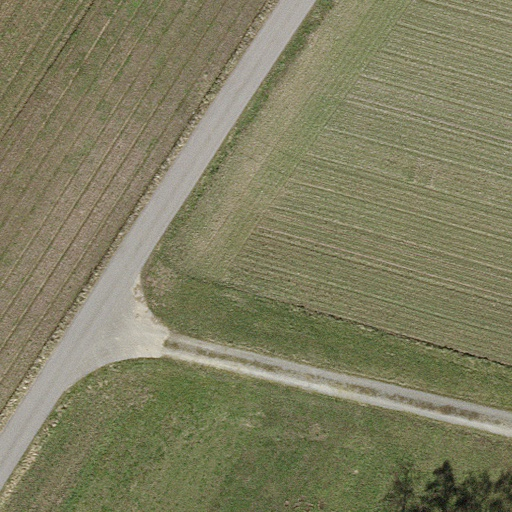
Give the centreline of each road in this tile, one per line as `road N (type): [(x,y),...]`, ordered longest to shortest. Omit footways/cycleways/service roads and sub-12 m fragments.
road 1 (track): [(0,487),(318,0)]
road 2 (track): [(511,424),(107,332)]
